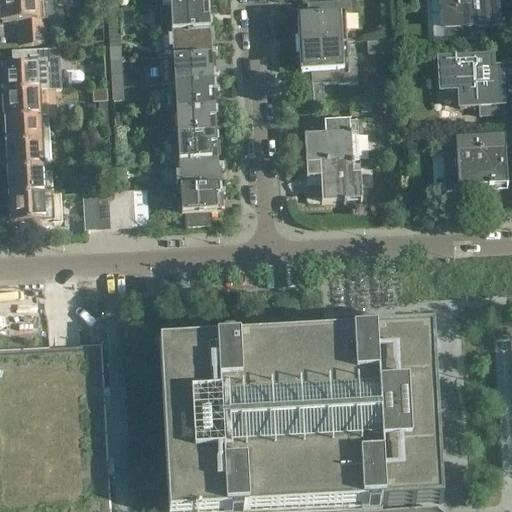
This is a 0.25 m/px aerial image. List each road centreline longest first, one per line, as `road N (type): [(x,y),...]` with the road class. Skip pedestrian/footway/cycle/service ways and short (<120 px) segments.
road 1 (residential): [(270,255),(0,271)]
road 2 (residential): [(254,0),(270,255)]
road 3 (residential): [(511,244),(270,255)]
